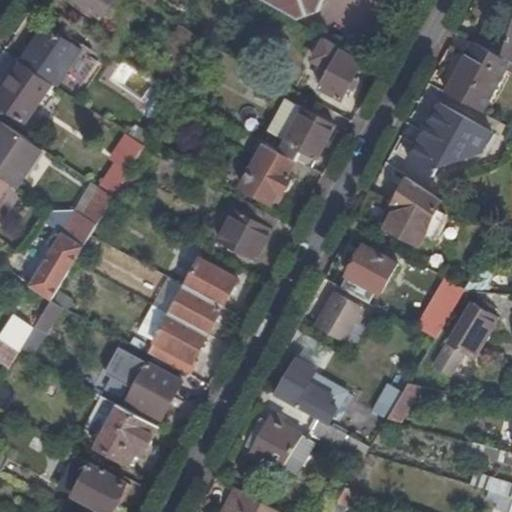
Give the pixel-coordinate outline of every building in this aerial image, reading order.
[(64,0),(90,17),(94,12),(102,18),(103,17),(110,22),(122,5),(114,0),(64,0)] [(233,0),(233,1),(220,22),(231,28),(245,0),(233,0)] [(262,0),(299,19),(318,13),(323,0),(262,0)] [(499,39),(492,54),(511,64),(511,25),(506,43),(499,39)] [(22,63),(55,86),(80,50),(46,27),(22,63)] [(150,78),(176,95),(207,44),(183,27),(150,78)] [(341,52),(342,49),(323,38),(312,59),(330,69),(319,89),(342,101),(362,63),(341,52)] [(473,44),(446,94),(482,114),(504,71),(511,75),(511,64),(492,54),(473,44)] [(122,60),(109,78),(141,101),(154,82),(122,60)] [(21,64),(0,93),(0,106),(26,124),(52,85),(21,64)] [(297,161),(311,168),(334,126),(304,109),(286,100),(268,132),(282,139),(287,142),(281,152),(297,161)] [(443,100),(410,160),(441,176),(450,160),(471,171),(495,129),(443,100)] [(16,187),(42,149),(4,124),(0,129),(0,175),(9,181),(16,187)] [(281,152),(266,144),(242,187),(272,204),(278,193),(283,195),(284,193),(289,192),(294,184),(292,179),(293,177),(289,174),(297,161),(281,152)] [(129,172),(113,197),(125,203),(141,180),(129,172)] [(0,194),(9,181),(0,175),(0,194)] [(20,189),(16,187),(9,181),(0,194),(0,214),(2,215),(20,189)] [(81,213),(98,223),(113,197),(98,186),(81,213)] [(436,211),(399,191),(380,227),(416,247),(436,211)] [(254,259),(276,219),(242,200),(219,240),(254,259)] [(29,286),(50,301),(74,261),(91,233),(98,223),(81,213),(77,210),(29,286)] [(363,247),(340,288),(368,303),(375,291),(380,294),(396,265),(363,247)] [(186,286),(223,307),(237,279),(201,259),(186,286)] [(463,292),(484,293),(489,286),(484,283),(491,270),(477,269),(465,289),(463,292)] [(170,315),(207,335),(223,307),(186,286),(170,315)] [(335,294),(328,305),(316,327),(342,342),(353,323),(351,321),(359,308),(335,294)] [(328,305),(314,297),(301,319),(316,327),(328,305)] [(46,308),(35,326),(46,333),(63,307),(60,306),(50,301),(46,308)] [(502,319),(473,301),(434,367),(452,377),(466,353),(476,360),(502,319)] [(417,330),(435,340),(450,314),(431,304),(417,330)] [(165,363),(195,379),(201,368),(192,363),(207,335),(170,315),(155,342),(172,352),(165,363)] [(0,362),(9,368),(19,352),(0,338),(0,362)] [(354,349),(356,343),(351,340),(348,345),(354,349)] [(297,360),(275,396),(312,416),(330,386),(312,377),(316,371),(297,360)] [(149,364),(128,401),(161,420),(182,382),(149,364)] [(398,400),(406,387),(384,374),(376,387),(398,400)] [(4,376),(0,382),(0,397),(7,402),(18,385),(4,376)] [(398,400),(387,419),(398,422),(421,386),(408,383),(406,387),(398,400)] [(312,416),(318,419),(326,424),(343,393),(330,386),(312,416)] [(157,428),(120,408),(99,447),(130,464),(137,453),(142,455),(157,428)] [(273,414),(251,455),(281,472),(301,436),(279,424),(281,419),(273,414)] [(340,450),(342,447),(348,436),(326,424),(318,419),(311,430),(326,439),(324,442),(340,450)] [(342,447),(363,458),(366,453),(369,448),(348,436),(342,447)] [(511,454),(473,443),(471,452),(511,464),(511,485),(474,474),(470,484),(511,497),(511,454)] [(80,459),(64,490),(103,511),(110,511),(127,484),(80,459)] [(346,487),(337,502),(346,507),(356,491),(346,487)] [(279,511),(234,488),(220,511),(279,511)] [(502,511),(508,511),(511,503),(511,498),(488,491),(485,501),(496,505),(494,509),(502,511)]
